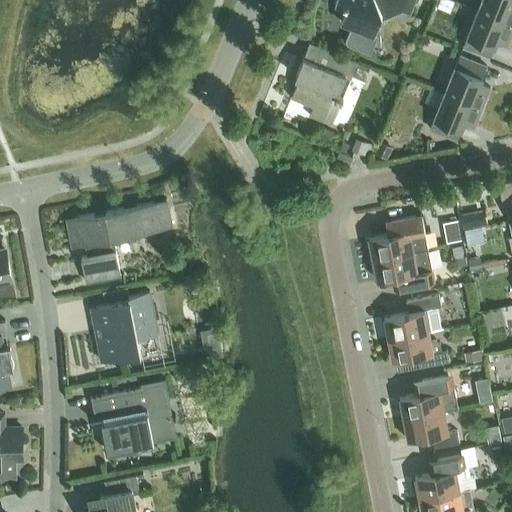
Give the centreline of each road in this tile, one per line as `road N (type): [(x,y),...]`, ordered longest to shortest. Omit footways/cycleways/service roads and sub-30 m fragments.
road 1 (residential): [(382,511),(327,211),(356,184),(511,153)]
road 2 (residential): [(53,511),(52,344),(23,188)]
road 3 (unclassified): [(250,0),(213,90),(172,147),(155,160),(23,188)]
